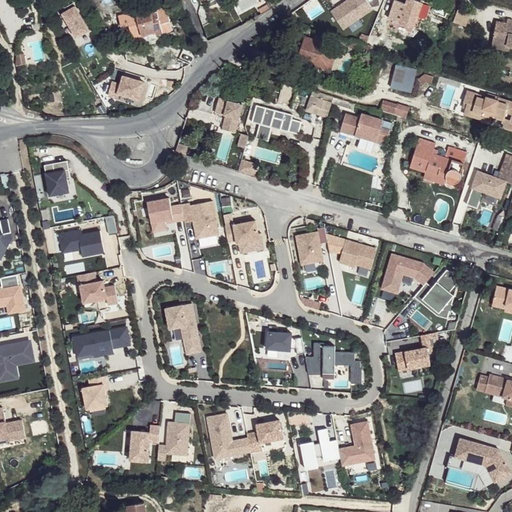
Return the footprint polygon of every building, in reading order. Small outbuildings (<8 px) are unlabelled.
[(344,28),(374,8),(369,0),(348,0),(333,10),(344,28)] [(396,0),(395,0),(390,19),(400,23),(415,28),(418,18),(423,3),(413,0),(407,0),(407,3),(396,0)] [(131,31),(135,41),(157,33),(158,35),(174,29),(166,6),(152,11),(150,7),(120,18),(124,28),(130,26),(131,31)] [(89,31),(76,7),(63,14),(76,38),(89,31)] [(454,23),(466,26),(470,11),(458,8),(454,23)] [(299,23),(301,15),(294,12),(285,18),(299,23)] [(398,30),(400,23),(390,19),(387,26),(398,30)] [(511,24),(497,22),(493,43),(511,47),(511,24)] [(360,42),(374,46),(376,39),(362,35),(360,42)] [(321,67),(328,45),(327,44),(320,41),(306,37),(298,60),(301,61),(301,62),(306,64),(307,62),(321,67)] [(372,53),(373,47),(352,40),(350,46),(372,53)] [(511,47),(493,43),(492,49),(511,53),(511,47)] [(328,45),(321,67),(332,70),(337,56),(334,54),(336,47),(328,45)] [(18,54),(11,55),(13,65),(20,64),(18,54)] [(411,91),(417,68),(397,63),(391,87),(411,91)] [(422,83),(430,77),(426,72),(418,79),(422,83)] [(139,101),(144,84),(123,77),(120,85),(112,82),(108,96),(116,99),(118,94),(139,101)] [(332,96),(313,90),(308,109),(328,116),(329,110),(331,102),(332,96)] [(464,116),(482,121),(483,119),(493,122),(494,119),(502,122),(501,127),(511,130),(511,101),(510,101),(509,105),(499,102),(500,101),(487,97),(486,100),(478,97),(479,94),(468,91),(464,103),(468,104),(464,116)] [(219,98),(215,112),(226,115),(223,124),(237,127),(243,104),(219,98)] [(381,111),(397,115),(407,118),(410,108),(384,100),(381,111)] [(256,104),(252,118),(260,121),(256,134),(269,137),(273,124),(290,129),(294,114),(256,104)] [(361,113),(360,117),(345,113),(340,130),(385,143),(390,129),(380,126),(383,119),(361,113)] [(223,124),(222,129),(235,132),(237,127),(223,124)] [(238,146),(245,147),(248,135),(241,133),(238,146)] [(459,182),(462,178),(462,174),(469,152),(450,146),(448,152),(447,149),(443,148),(439,150),(436,148),(437,143),(421,138),(411,168),(427,173),(428,171),(447,177),(448,179),(450,182),(452,183),(456,183),(459,182)] [(511,157),(508,157),(500,182),(479,175),(468,208),(478,211),(484,195),(501,200),(506,184),(511,186),(511,157)] [(255,162),(242,158),(238,171),(252,175),(253,170),(255,162)] [(68,191),(65,177),(70,176),(67,160),(43,165),(49,195),(68,191)] [(187,166),(179,164),(178,170),(186,172),(187,166)] [(313,187),(316,171),(309,170),(306,185),(313,187)] [(426,179),(444,185),(447,177),(428,171),(427,173),(426,179)] [(173,217),(169,197),(148,202),(152,222),(166,219),(172,217),(173,217)] [(218,233),(212,200),(190,204),(189,201),(180,203),(184,221),(192,220),(195,237),(218,233)] [(0,259),(12,238),(8,218),(0,219),(0,259)] [(258,233),(255,220),(233,225),(232,221),(224,223),(228,243),(236,241),(237,243),(238,243),(259,239),(258,233)] [(319,242),(327,241),(325,231),(324,226),(316,227),(316,231),(294,235),(300,264),(323,260),(319,242)] [(104,252),(100,230),(82,233),(81,229),(58,233),(62,252),(81,249),(82,256),(104,252)] [(370,267),(376,246),(325,231),(327,241),(328,249),(340,251),(338,260),(353,265),(354,262),(370,267)] [(264,249),(261,233),(258,233),(259,239),(238,243),(240,253),(264,249)] [(433,270),(423,261),(391,252),(380,287),(397,292),(402,273),(415,276),(423,283),(433,270)] [(118,303),(114,285),(104,287),(103,280),(96,281),(94,271),(76,275),(78,285),(80,285),(83,302),(106,298),(108,305),(118,303)] [(0,305),(6,305),(8,313),(25,309),(21,284),(18,285),(16,274),(0,276),(0,279),(2,288),(0,288),(0,305)] [(511,287),(500,284),(495,304),(508,307),(508,303),(511,304),(511,287)] [(314,307),(316,300),(299,295),(301,300),(303,304),(314,307)] [(198,336),(192,302),(165,307),(169,328),(180,326),(183,339),(198,336)] [(131,344),(128,325),(73,336),(76,356),(93,352),(94,356),(114,352),(113,347),(131,344)] [(291,336),(291,332),(268,330),(266,348),(289,350),(290,347),(291,336)] [(438,346),(435,331),(420,333),(422,346),(394,351),(397,368),(429,362),(427,351),(435,349),(438,346)] [(201,351),(198,336),(183,339),(186,354),(201,351)] [(304,352),(301,336),(294,337),(295,347),(297,353),(304,352)] [(15,363),(32,360),(29,340),(0,345),(0,379),(17,376),(15,363)] [(360,368),(360,360),(354,360),(354,351),(334,351),(334,345),(324,345),(324,342),(313,342),(313,356),(304,355),(308,373),(323,373),(323,378),(334,378),(334,364),(351,364),(351,382),(362,382),(362,368),(360,368)] [(126,345),(127,367),(135,366),(134,345),(126,345)] [(183,366),(182,345),(170,346),(172,367),(183,366)] [(95,357),(96,368),(105,367),(104,357),(95,357)] [(108,403),(106,389),(109,389),(107,374),(89,377),(90,384),(84,386),(87,407),(90,407),(105,404),(108,403)] [(482,374),(478,388),(486,391),(488,387),(511,394),(510,398),(508,404),(511,405),(511,379),(492,374),(491,376),(482,374)] [(488,387),(486,391),(510,398),(511,394),(488,387)] [(4,407),(0,407),(0,438),(24,435),(22,421),(6,424),(4,407)] [(250,450),(248,436),(233,439),(227,412),(207,416),(215,457),(250,450)] [(283,436),(279,418),(256,423),(258,430),(247,432),(248,436),(250,450),(262,448),(260,441),(283,436)] [(366,457),(365,451),(373,449),(366,418),(350,421),(354,442),(338,445),(340,454),(341,462),(366,457)] [(188,454),(190,422),(168,420),(167,444),(159,443),(158,458),(166,459),(167,452),(188,454)] [(149,460),(150,440),(159,441),(160,424),(151,423),(150,430),(133,429),(130,458),(149,460)] [(338,445),(336,436),(329,438),(326,425),(318,426),(320,439),(314,440),(313,437),(299,440),(304,466),(318,463),(316,454),(323,452),(324,457),(340,454),(338,445)] [(489,444),(462,437),(457,455),(487,464),(495,481),(511,472),(511,471),(501,448),(492,445),(492,448),(488,447),(489,444)] [(145,511),(144,502),(128,505),(129,511),(145,511)]
